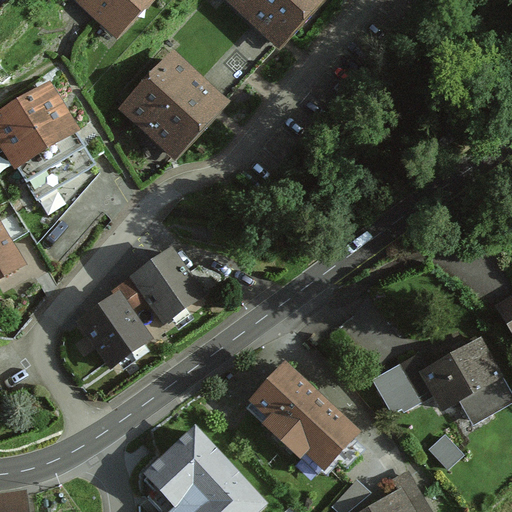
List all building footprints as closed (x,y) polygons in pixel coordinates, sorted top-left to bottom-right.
[(72,0),(72,1),(116,44),(159,0),(72,0)] [(225,0),(224,2),(280,55),(332,0),(225,0)] [(175,57),(122,112),(173,162),(227,106),(175,57)] [(0,138),(35,199),(94,165),(53,94),(0,124),(0,138)] [(0,286),(27,270),(0,223),(0,286)] [(206,299),(172,252),(129,283),(163,330),(206,299)] [(121,296),(78,326),(111,373),(154,343),(121,296)] [(511,303),(499,311),(511,333),(511,303)] [(417,356),(375,379),(398,418),(439,395),(446,408),(462,399),(475,421),(511,400),(511,396),(480,342),(427,373),(417,356)] [(362,438),(286,368),(249,407),(326,477),(362,438)] [(263,511),(266,510),(195,434),(146,480),(175,511),(263,511)] [(431,445),(448,465),(462,453),(445,434),(431,445)] [(430,511),(408,473),(391,483),(397,492),(362,511),(430,511)] [(0,511),(28,511),(26,497),(0,501),(0,511)]
